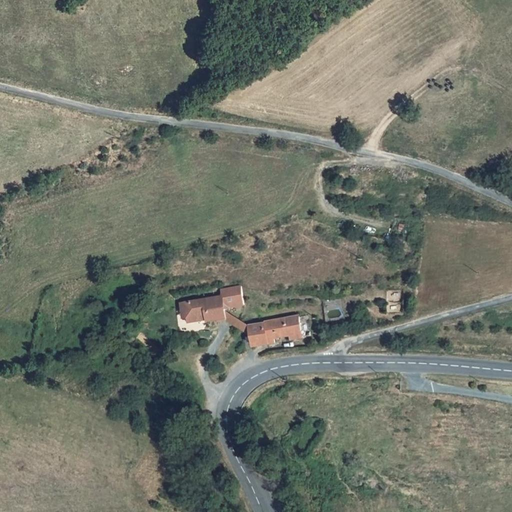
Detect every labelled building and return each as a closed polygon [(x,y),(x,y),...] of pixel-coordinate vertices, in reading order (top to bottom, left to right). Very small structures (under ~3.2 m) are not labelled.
[(236,297),(233,279),(213,282),(214,287),(173,291),(176,312),(196,309),(195,312),(217,310),(216,301),(236,297)] [(292,309),(253,315),(255,329),(267,327),(282,324),(293,322),(292,309)] [(253,315),(238,317),(241,338),(257,336),(255,329),(253,315)] [(293,330),(293,322),(282,324),(283,330),(293,330)] [(267,327),(255,329),(257,336),(267,334),(267,327)]
